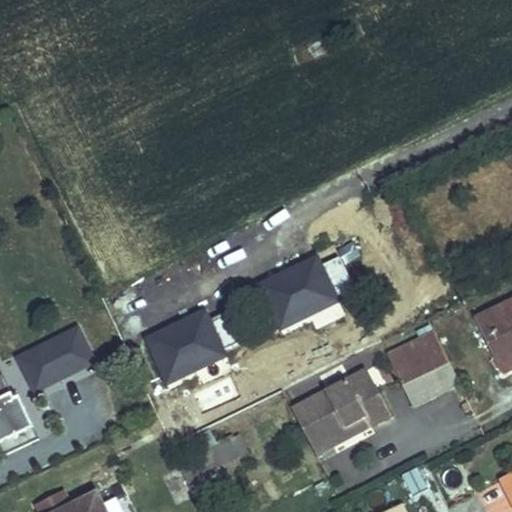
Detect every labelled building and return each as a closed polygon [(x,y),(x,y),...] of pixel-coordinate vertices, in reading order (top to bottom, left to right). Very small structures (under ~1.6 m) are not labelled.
[(278,330),(357,291),(335,247),(256,286),(278,330)] [(511,302),(476,320),(503,376),(511,371),(511,302)] [(145,332),(164,382),(227,358),(207,308),(145,332)] [(227,310),(212,316),(225,347),(239,341),(227,310)] [(94,362),(78,330),(43,348),(58,380),(94,362)] [(461,385),(436,334),(389,356),(393,364),(381,370),(388,384),(399,378),(414,409),(461,385)] [(58,380),(43,348),(20,359),(36,391),(58,380)] [(40,440),(20,397),(14,399),(0,368),(0,446),(2,450),(5,457),(40,440)] [(391,415),(367,371),(293,410),(317,455),(334,446),(328,436),(365,417),(370,426),(391,415)] [(370,426),(365,417),(328,436),(334,446),(370,426)] [(240,438),(181,467),(196,497),(231,480),(224,465),(247,453),(240,438)] [(413,498),(435,488),(424,465),(402,475),(413,498)] [(511,476),(503,481),(511,498),(511,476)] [(106,511),(97,493),(59,511),(106,511)]
